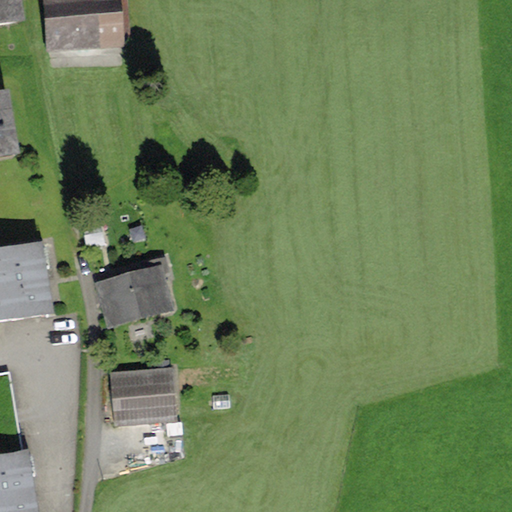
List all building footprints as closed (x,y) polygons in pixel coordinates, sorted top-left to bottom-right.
[(21,0),(0,0),(0,33),(26,30),(21,0)] [(40,0),(44,51),(125,45),(122,0),(40,0)] [(0,99),(0,165),(20,162),(9,98),(0,99)] [(45,250),(0,257),(0,331),(57,322),(45,250)] [(145,274),(96,287),(109,333),(175,316),(165,279),(170,277),(165,259),(143,265),(145,274)] [(173,368),(111,375),(116,426),(179,419),(173,368)] [(0,460),(0,511),(39,511),(30,456),(23,457),(0,460)]
